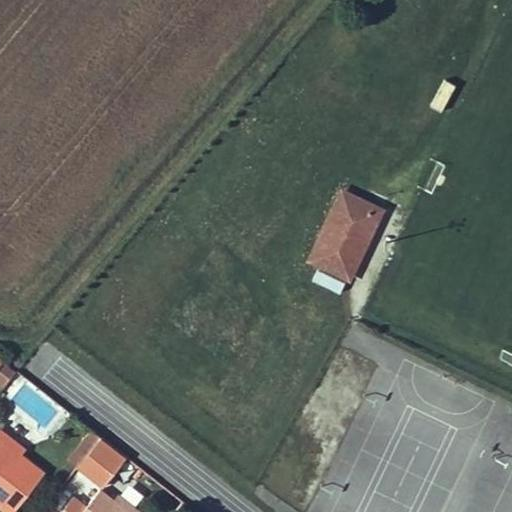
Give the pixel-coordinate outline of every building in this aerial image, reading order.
[(374,223),(381,210),(342,191),(310,259),(349,277),(355,263),(345,258),(365,219),(374,223)] [(355,263),(374,223),(365,219),(345,258),(355,263)] [(340,292),(343,282),(316,272),(313,281),(340,292)] [(0,428),(0,437),(20,453),(24,447),(0,428)] [(91,428),(83,439),(69,458),(78,465),(92,446),(101,436),(91,428)] [(126,456),(101,436),(92,446),(78,465),(104,485),(126,456)] [(0,503),(10,511),(12,511),(44,472),(20,453),(0,437),(0,503)] [(87,505),(73,495),(59,511),(139,511),(135,508),(131,511),(129,511),(115,500),(100,488),(87,505)] [(119,495),(115,500),(129,511),(131,511),(135,508),(119,495)]
